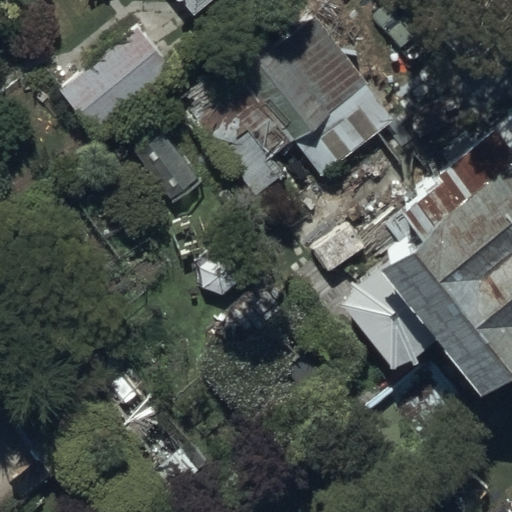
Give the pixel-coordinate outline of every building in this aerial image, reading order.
[(262,24),(234,50),(321,167),(395,112),(314,3),(271,35),(262,24)] [(138,13),(57,76),(97,126),(178,63),(138,13)] [(473,361),(511,329),(511,98),(511,97),(496,109),(489,100),(392,179),(412,203),(372,235),(380,245),(333,284),(392,355),(438,318),(473,361)] [(333,434),(372,482),(469,404),(429,355),(333,434)] [(423,511),(431,506),(404,473),(369,502),(377,511),(423,511)] [(500,497),(481,511),(511,511),(511,503),(508,507),(500,497)]
